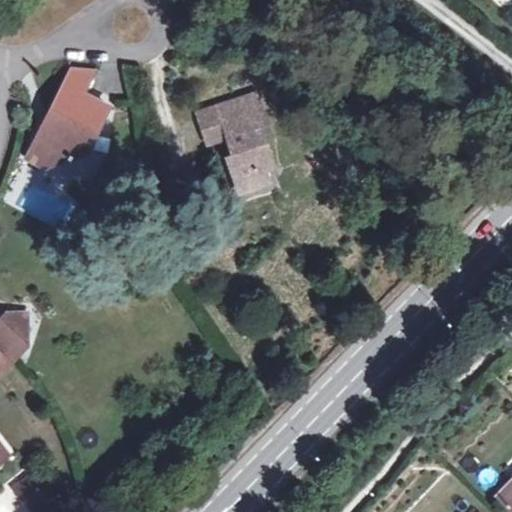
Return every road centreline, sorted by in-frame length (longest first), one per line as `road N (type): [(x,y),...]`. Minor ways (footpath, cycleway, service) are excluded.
road 1 (primary): [(225,511),(511,216)]
road 2 (residential): [(0,67),(133,16)]
